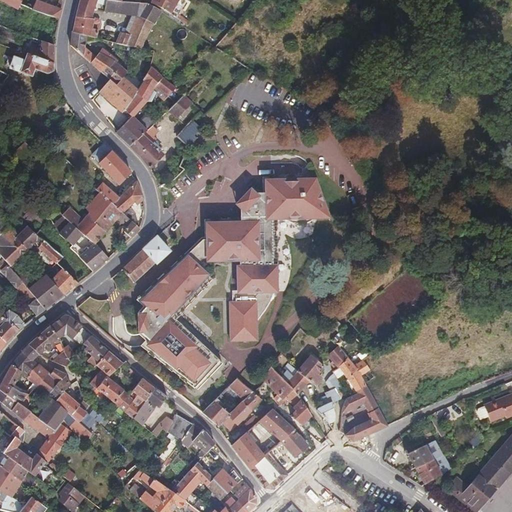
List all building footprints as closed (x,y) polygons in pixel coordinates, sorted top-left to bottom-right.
[(0,0),(18,11),(21,5),(33,11),(33,10),(37,0),(39,1),(39,0),(0,0)] [(33,10),(60,19),(61,9),(39,1),(37,0),(33,10)] [(97,3),(97,0),(80,0),(76,18),(73,32),(87,36),(97,38),(99,30),(93,29),(94,19),(92,18),(97,3)] [(153,27),(161,12),(146,4),(122,2),(110,0),(107,0),(106,5),(105,12),(131,16),(124,33),(120,32),(116,43),(133,46),(142,49),(146,40),(153,27)] [(151,0),(151,2),(176,17),(185,2),(181,0),(151,0)] [(0,9),(0,15),(1,15),(0,17),(10,21),(12,15),(5,12),(0,9)] [(45,25),(58,28),(60,19),(33,10),(33,11),(29,18),(30,19),(45,25)] [(159,31),(153,27),(146,40),(153,42),(159,31)] [(87,36),(73,32),(71,44),(89,61),(111,80),(115,84),(121,79),(127,71),(116,61),(112,59),(114,57),(103,49),(96,56),(85,47),(87,36)] [(54,46),(42,41),(39,53),(30,50),(28,55),(54,65),(54,46)] [(28,55),(27,55),(24,61),(14,57),(10,68),(20,72),(20,73),(32,77),(35,70),(48,74),(54,71),(54,65),(28,55)] [(163,102),(175,88),(151,67),(137,92),(137,93),(125,109),(133,116),(147,102),(152,92),(163,102)] [(115,84),(111,80),(101,91),(124,111),(125,109),(137,93),(137,92),(121,79),(115,84)] [(170,112),(185,97),(176,89),(163,102),(161,104),(170,112)] [(192,104),(185,97),(170,112),(177,119),(192,104)] [(117,132),(131,146),(148,131),(140,123),(133,116),(118,132),(117,132)] [(146,116),(140,123),(148,131),(152,127),(157,122),(150,116),(146,116)] [(142,158),(150,169),(163,155),(153,145),(157,141),(154,138),(159,133),(152,127),(148,131),(131,146),(142,158)] [(25,143),(13,154),(25,164),(36,153),(25,143)] [(131,174),(104,145),(92,157),(120,185),(131,174)] [(233,300),(233,340),(235,339),(239,337),(243,334),(246,332),(249,329),(252,327),(253,325),(255,323),(257,322),(257,321),(262,316),(268,307),(273,297),(275,292),(277,292),(276,217),(283,217),(287,221),(290,222),(296,224),(300,224),(304,224),(308,222),(313,220),(316,216),(328,216),(315,176),(262,178),(263,193),(256,194),(241,209),(241,219),(204,220),(205,238),(202,238),(137,300),(144,306),(139,312),(140,335),(149,343),(144,349),(195,388),(209,372),(212,374),(222,363),(175,320),(184,310),(213,278),(213,270),(210,270),(210,260),(242,260),(242,264),(239,264),(238,290),(232,290),(233,300)] [(92,185),(100,192),(113,204),(119,198),(103,183),(100,185),(96,181),(92,185)] [(119,198),(113,204),(123,214),(142,196),(136,182),(119,198)] [(256,194),(250,189),(236,204),(241,209),(256,194)] [(62,215),(69,221),(84,234),(94,243),(95,244),(118,219),(123,214),(113,204),(100,192),(85,209),(89,213),(83,220),(69,207),(62,215)] [(142,196),(123,214),(140,229),(141,227),(145,210),(145,203),(142,196)] [(31,210),(22,201),(17,206),(26,214),(31,210)] [(50,217),(54,211),(45,203),(41,210),(50,217)] [(16,237),(29,250),(37,242),(40,246),(44,242),(37,236),(47,223),(31,210),(26,214),(23,217),(30,224),(28,226),(23,230),(18,235),(16,237)] [(5,214),(0,219),(16,237),(18,235),(9,225),(12,222),(5,214)] [(123,214),(118,219),(123,224),(128,228),(124,232),(130,238),(140,229),(123,214)] [(0,255),(1,256),(11,267),(26,253),(29,250),(16,237),(0,219),(0,255)] [(71,249),(93,272),(109,259),(95,244),(94,243),(85,252),(82,248),(81,249),(75,244),(84,234),(69,221),(58,233),(73,246),(71,249)] [(123,269),(123,270),(134,282),(156,263),(157,264),(170,251),(157,238),(123,269)] [(112,248),(116,251),(123,244),(119,241),(112,248)] [(44,242),(40,246),(38,248),(57,264),(63,258),(44,242)] [(11,267),(9,265),(2,272),(6,277),(8,275),(13,282),(12,283),(16,288),(23,282),(18,275),(11,267)] [(51,280),(64,295),(78,283),(63,269),(57,275),(51,280)] [(45,309),(64,295),(51,280),(45,274),(28,288),(37,299),(45,309)] [(27,277),(18,275),(23,282),(26,286),(31,282),(27,277)] [(23,282),(16,288),(30,304),(37,299),(28,288),(26,286),(23,282)] [(29,305),(37,316),(45,309),(37,299),(29,305)] [(233,300),(229,300),(230,330),(230,341),(257,341),(257,340),(257,322),(255,323),(253,325),(252,327),(249,329),(246,332),(243,334),(239,337),(235,339),(233,340),(233,300)] [(3,317),(19,330),(25,325),(17,316),(9,311),(3,317)] [(0,337),(6,343),(19,330),(3,317),(0,315),(0,323),(2,325),(0,326),(0,337)] [(51,326),(60,338),(65,334),(73,339),(82,328),(83,327),(71,317),(64,316),(51,326)] [(39,354),(44,349),(46,351),(49,351),(50,351),(52,349),(52,346),(51,345),(60,338),(51,326),(50,325),(29,345),(39,354)] [(82,328),(73,339),(83,347),(84,345),(92,336),(82,328)] [(102,344),(92,336),(84,345),(87,347),(85,349),(100,361),(109,351),(102,344)] [(34,359),(39,354),(29,345),(22,352),(33,361),(34,359)] [(64,348),(65,350),(68,358),(74,354),(68,346),(64,348)] [(339,367),(349,359),(338,346),(328,356),(338,368),(339,367)] [(65,350),(53,361),(66,367),(70,362),(68,358),(65,350)] [(100,361),(96,365),(102,370),(90,382),(97,388),(106,376),(108,378),(123,364),(109,351),(100,361)] [(38,365),(33,361),(22,352),(15,361),(12,366),(21,372),(28,378),(38,365)] [(309,356),(298,370),(297,371),(310,381),(315,385),(321,378),(317,374),(322,367),(309,356)] [(339,367),(348,379),(359,371),(355,366),(349,359),(339,367)] [(357,391),(367,386),(366,383),(361,375),(370,370),(366,364),(363,360),(355,366),(359,371),(348,379),(357,391)] [(38,387),(49,375),(38,365),(28,378),(34,384),(38,387)] [(21,372),(12,366),(0,385),(0,389),(20,405),(26,394),(13,388),(17,381),(21,372)] [(280,377),(270,367),(262,379),(264,381),(273,391),(283,381),(280,377)] [(59,383),(66,375),(55,369),(49,375),(59,383)] [(361,375),(366,383),(375,377),(370,370),(361,375)] [(297,395),(310,381),(297,371),(292,377),(286,371),(280,377),(283,381),(293,390),(295,392),(297,395)] [(48,395),(59,383),(49,375),(38,387),(48,395)] [(72,385),(66,375),(59,383),(48,395),(52,399),(55,402),(64,392),(72,385)] [(106,376),(97,388),(120,406),(129,395),(124,391),(108,378),(106,376)] [(244,400),(253,392),(238,378),(229,386),(244,400)] [(154,389),(142,380),(133,390),(146,401),(154,389)] [(29,390),(23,386),(17,381),(13,388),(26,394),(29,390)] [(293,390),(283,381),(273,391),(283,400),(286,398),(290,394),(293,390)] [(354,441),(388,425),(367,386),(358,393),(348,397),(347,398),(343,413),(364,404),(372,420),(355,427),(345,435),(354,441)] [(20,405),(0,389),(0,401),(19,416),(25,420),(27,417),(31,412),(20,405)] [(141,408),(134,418),(157,436),(163,428),(167,432),(173,421),(166,417),(159,424),(149,416),(156,406),(159,408),(166,399),(154,389),(146,401),(141,408)] [(330,404),(332,403),(341,399),(338,393),(336,389),(326,393),(327,396),(330,403),(330,404)] [(511,391),(484,404),(484,406),(489,416),(491,420),(507,413),(508,415),(511,413),(511,391)] [(80,405),(64,392),(55,402),(68,413),(90,431),(98,421),(89,414),(86,411),(90,404),(84,399),(80,405)] [(261,399),(253,392),(244,400),(242,401),(250,410),(261,399)] [(297,395),(295,392),(291,395),(293,397),(289,401),(295,407),(302,401),(297,395)] [(221,394),(202,412),(219,426),(228,416),(229,414),(221,407),(227,399),(221,394)] [(129,395),(120,406),(125,411),(133,401),(134,400),(129,395)] [(321,399),(323,406),(330,403),(327,396),(321,399)] [(55,402),(52,399),(38,418),(31,412),(27,417),(25,420),(49,438),(39,450),(51,459),(71,432),(70,432),(60,424),(61,422),(68,413),(55,402)] [(133,401),(125,411),(134,418),(141,408),(133,401)] [(250,410),(242,401),(229,414),(228,416),(236,424),(250,410)] [(291,416),(301,426),(312,416),(304,404),(302,401),(295,407),(294,409),(297,411),(291,416)] [(329,423),(333,428),(335,420),(335,413),(332,403),(330,404),(330,403),(323,406),(317,409),(329,423)] [(269,406),(267,405),(256,415),(260,420),(272,409),(269,406)] [(489,416),(484,406),(476,409),(481,419),(489,416)] [(93,409),(89,414),(98,421),(100,423),(104,418),(93,409)] [(249,430),(231,446),(250,469),(264,456),(254,444),(264,435),(276,445),(277,444),(281,441),(293,429),(272,409),(260,420),(249,430)] [(90,431),(68,413),(61,422),(60,424),(70,432),(71,430),(86,441),(92,433),(90,431)] [(249,430),(260,420),(256,415),(254,414),(244,425),(249,430)] [(173,421),(167,432),(180,441),(193,424),(177,415),(173,421)] [(15,437),(22,442),(23,442),(25,431),(11,422),(6,429),(15,437)] [(443,436),(447,434),(441,423),(437,425),(443,436)] [(193,424),(180,441),(188,447),(192,442),(206,454),(215,444),(204,430),(193,424)] [(8,447),(15,437),(6,429),(4,432),(6,433),(0,441),(8,447)] [(308,445),(293,429),(281,441),(295,456),(308,445)] [(474,447),(481,440),(477,435),(470,441),(474,447)] [(35,477),(46,462),(37,453),(33,459),(17,447),(22,442),(15,437),(8,447),(4,453),(29,472),(35,477)] [(473,511),(511,468),(511,437),(469,487),(457,478),(448,490),(473,511)] [(0,467),(21,482),(29,472),(4,453),(8,447),(0,441),(0,467)] [(268,453),(274,460),(284,451),(277,444),(276,445),(268,453)] [(408,453),(416,467),(432,459),(425,445),(408,453)] [(271,489),(287,475),(274,460),(268,453),(264,456),(250,469),(265,488),(271,489)] [(425,484),(451,467),(444,454),(432,459),(416,467),(425,484)] [(63,476),(65,473),(52,462),(51,464),(50,466),(63,476)] [(213,478),(197,462),(172,491),(186,502),(200,511),(230,511),(228,509),(225,506),(219,511),(216,511),(214,509),(191,492),(199,481),(205,486),(213,478)] [(12,498),(21,482),(0,467),(0,490),(1,491),(12,498)] [(222,469),(213,478),(228,492),(242,478),(233,467),(227,473),(222,469)] [(63,476),(69,481),(70,482),(76,475),(68,469),(65,473),(63,476)] [(143,472),(139,470),(125,486),(130,490),(135,484),(139,478),(143,472)] [(152,478),(143,472),(139,478),(149,486),(154,480),(152,478)] [(35,481),(27,476),(22,483),(30,488),(35,481)] [(228,492),(213,478),(205,486),(220,500),(228,492)] [(172,491),(154,480),(149,486),(156,492),(152,497),(145,491),(139,499),(155,511),(172,511),(168,508),(172,503),(180,508),(186,502),(172,491)] [(79,493),(67,483),(59,494),(62,496),(59,500),(72,511),(84,496),(79,493)] [(135,484),(130,490),(139,499),(145,491),(135,484)] [(239,498),(249,489),(246,486),(236,495),(239,498)] [(228,509),(230,511),(247,511),(256,504),(256,496),(250,488),(249,489),(239,498),(236,502),(228,509)] [(34,511),(41,504),(31,497),(25,505),(20,511),(34,511)] [(225,506),(228,509),(236,502),(232,497),(223,504),(225,506)] [(20,511),(25,505),(18,501),(9,511),(20,511)] [(328,511),(329,511),(318,501),(311,507),(316,511),(328,511)] [(297,511),(289,503),(279,511),(297,511)]
